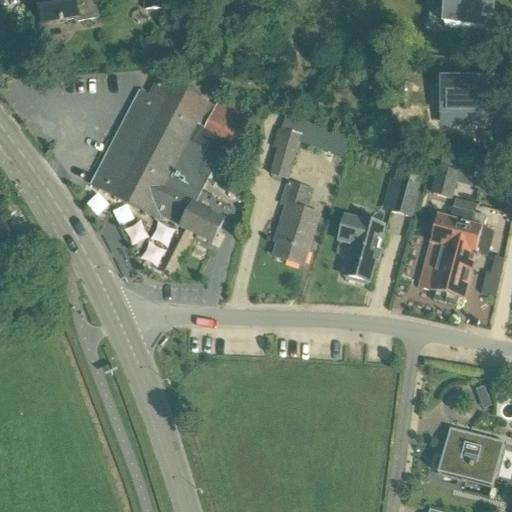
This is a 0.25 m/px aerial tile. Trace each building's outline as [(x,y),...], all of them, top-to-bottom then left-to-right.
[(94,0),(38,0),(41,12),(38,15),(40,21),(43,23),(44,26),(76,21),(76,22),(98,19),(94,0)] [(164,11),(163,0),(145,0),(146,11),(164,11)] [(446,0),(445,27),(492,30),(492,29),(493,0),(446,0)] [(173,65),(173,59),(174,54),(160,53),(154,52),(153,64),(173,65)] [(165,220),(181,229),(217,159),(219,159),(237,168),(261,121),(223,101),(218,111),(160,81),(151,99),(141,94),(93,187),(163,224),(165,220)] [(442,115),(465,115),(465,120),(479,120),(479,115),(491,115),(493,115),(493,81),(442,81),(442,115)] [(289,181),(301,138),(279,132),(275,148),(279,149),(271,176),(289,181)] [(443,156),(433,195),(453,201),(457,184),(480,190),(479,195),(500,200),(507,173),(443,156)] [(197,202),(219,159),(217,159),(181,229),(186,231),(186,232),(199,240),(199,242),(206,246),(207,244),(212,246),(224,224),(199,210),(202,205),(197,202)] [(384,212),(391,214),(411,219),(424,169),(400,163),(395,182),(392,181),(384,212)] [(303,269),(320,217),(306,213),(313,193),(289,185),(282,206),(288,207),(279,235),(282,236),(274,259),(303,269)] [(463,301),(482,230),(485,218),(454,209),(450,221),(438,218),(419,289),(436,294),(434,302),(455,307),(457,299),(463,301)] [(0,245),(12,239),(1,220),(4,218),(0,212),(0,245)] [(339,243),(353,247),(345,279),(349,280),(349,283),(356,285),(358,282),(370,286),(375,264),(378,265),(381,254),(379,253),(385,229),(346,219),(339,243)] [(173,232),(158,237),(154,225),(138,230),(146,257),(158,254),(162,268),(182,263),(173,232)] [(502,278),(487,275),(482,295),(497,299),(502,278)] [(443,454),(437,476),(492,491),(504,444),(450,430),(444,454),(443,454)]
